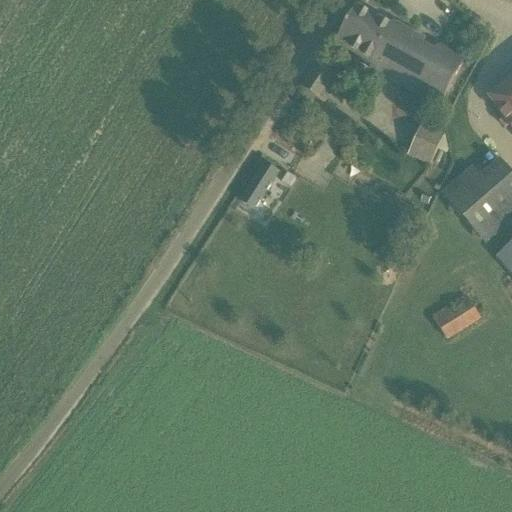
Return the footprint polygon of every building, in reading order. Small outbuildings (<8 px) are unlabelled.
[(390,26),(356,7),(335,45),(371,65),(368,69),(439,108),(463,62),(437,48),(435,52),(422,46),(425,41),(392,23),(390,26)] [(298,88),(305,92),(323,104),(338,82),(312,65),(298,88)] [(511,80),(497,92),(490,97),(489,97),(488,98),(505,119),(500,123),(504,129),(510,125),(511,128),(511,80)] [(422,126),(408,156),(431,167),(444,137),(422,126)] [(441,196),(450,206),(486,247),(511,222),(511,174),(499,159),(479,176),(473,168),(441,196)] [(264,164),(240,201),(255,210),(278,172),(264,164)] [(511,243),(495,258),(511,276),(511,243)] [(432,318),(447,342),(480,321),(466,297),(432,318)]
